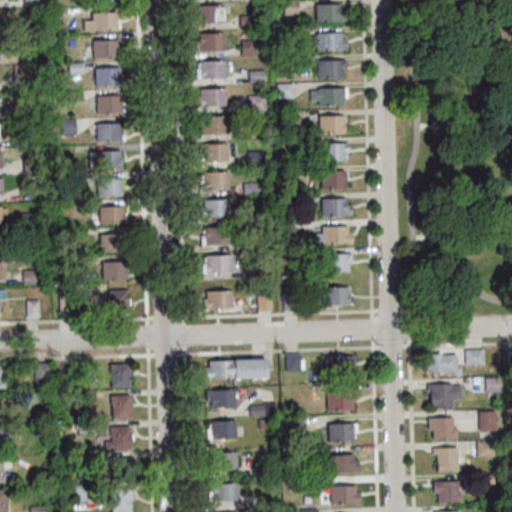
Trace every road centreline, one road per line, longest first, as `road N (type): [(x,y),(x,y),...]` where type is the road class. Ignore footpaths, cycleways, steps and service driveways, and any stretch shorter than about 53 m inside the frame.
road 1 (residential): [(511,326),(0,342)]
road 2 (residential): [(169,511),(154,0)]
road 3 (residential): [(394,511),(379,0)]
